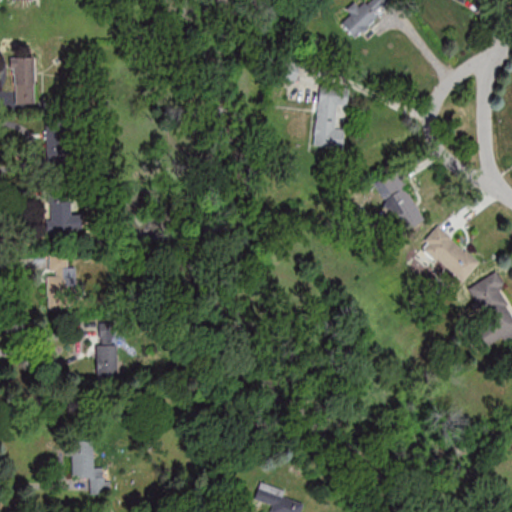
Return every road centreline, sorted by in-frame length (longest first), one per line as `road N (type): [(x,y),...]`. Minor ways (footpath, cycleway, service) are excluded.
road 1 (residential): [(502,193),(456,165),(432,136),(432,104),(449,82),(499,49)]
road 2 (residential): [(511,200),(488,162),(484,117),(488,76),(499,49),(511,41)]
